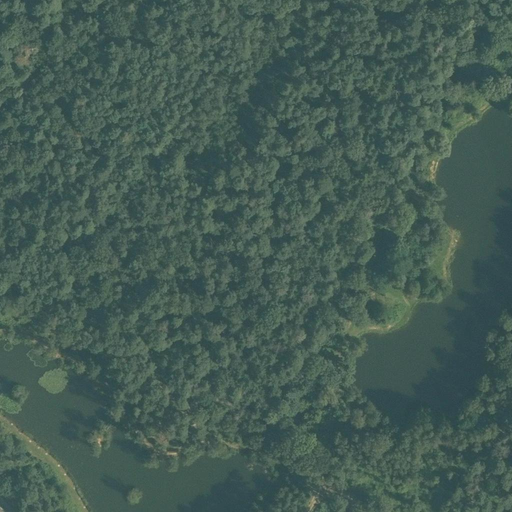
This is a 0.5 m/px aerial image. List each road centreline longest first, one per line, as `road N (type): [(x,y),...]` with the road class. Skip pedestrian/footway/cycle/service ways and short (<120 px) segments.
road 1 (track): [(320,496),(343,334),(378,285)]
road 2 (track): [(349,0),(511,31)]
road 3 (track): [(62,0),(0,139)]
